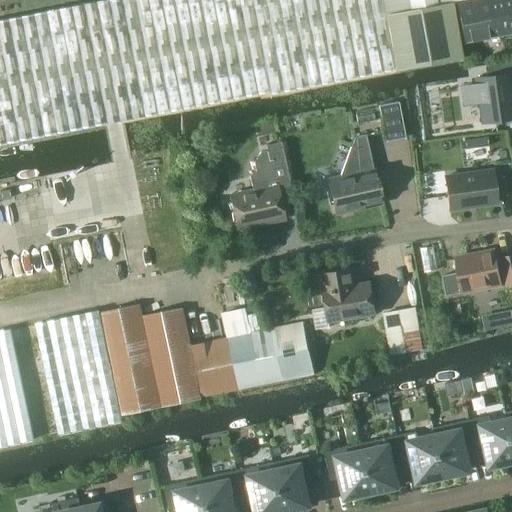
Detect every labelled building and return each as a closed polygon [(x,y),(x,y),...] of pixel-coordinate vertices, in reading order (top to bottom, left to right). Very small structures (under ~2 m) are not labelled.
[(98,0),(0,19),(0,143),(269,92),(269,94),(351,78),(395,69),(428,63),(461,58),(451,2),(455,1),(454,0),(455,0),(98,0)] [(511,0),(455,0),(454,0),(455,1),(459,23),(463,41),(470,40),(470,41),(511,31),(511,16),(511,10),(511,9),(511,0)] [(486,75),(475,77),(482,122),(511,117),(511,97),(510,83),(511,82),(511,58),(485,65),(486,75)] [(397,102),(379,105),(385,140),(404,137),(397,102)] [(339,179),(328,181),(335,213),(382,202),(375,171),(373,171),(365,135),(354,137),(339,179)] [(208,157),(204,140),(187,144),(191,161),(208,157)] [(277,186),(290,183),(280,142),(265,145),(266,150),(260,151),(253,162),(256,171),(251,173),(249,177),(251,188),(229,193),(236,227),(283,217),(277,186)] [(507,195),(506,185),(505,176),(493,178),(492,168),(445,175),(450,209),(497,202),(496,197),(507,195)] [(462,292),(462,293),(501,285),(494,250),(455,258),(458,273),(442,276),(446,295),(462,292)] [(511,282),(511,255),(502,258),(507,284),(511,282)] [(369,315),(375,314),(370,283),(358,285),(353,281),(351,270),(351,269),(323,274),(326,291),(323,291),(326,307),(313,309),(316,327),(329,325),(328,322),(351,318),(355,317),(358,320),(363,321),(367,319),(369,315)] [(0,447),(121,422),(120,416),(161,407),(142,316),(139,304),(99,313),(99,311),(0,331),(0,447)] [(143,316),(142,316),(161,407),(202,399),(203,399),(203,397),(191,345),(191,344),(183,308),(182,308),(143,316)] [(391,353),(423,347),(416,308),(384,314),(391,353)] [(223,313),(228,337),(239,390),(314,374),(304,321),(303,321),(260,330),(259,330),(256,314),(247,316),(246,309),(223,313)] [(511,313),(511,310),(500,312),(503,327),(511,325),(511,313)] [(239,390),(228,337),(191,345),(203,397),(239,390)] [(476,449),(487,446),(491,467),(495,466),(496,469),(510,466),(509,463),(511,461),(511,441),(507,418),(492,421),(490,415),(470,420),(476,449)] [(444,477),(451,475),(452,479),(466,475),(465,472),(469,471),(465,451),(476,449),(470,420),(433,428),(435,433),(444,477)] [(404,464),(414,462),(419,482),(423,481),(424,485),(438,481),(437,478),(444,477),(435,433),(418,437),(417,431),(397,435),(404,464)] [(372,492),(379,491),(379,494),(393,491),(393,488),(397,487),(393,467),(404,464),(397,435),(361,443),(372,492)] [(361,443),(325,451),(331,480),(342,478),(347,498),(351,497),(352,500),(365,497),(365,494),(372,492),(361,443)] [(284,511),(291,510),(291,511),(297,511),(306,510),(305,507),(309,506),(305,486),(316,483),(309,455),(273,463),(284,511)] [(243,499),(254,497),(257,511),(282,511),(284,511),(273,463),(237,470),(243,499)] [(208,511),(234,511),(233,502),(243,499),(237,470),(201,478),(208,511)] [(208,511),(201,478),(165,486),(170,511),(208,511)] [(50,504),(51,511),(106,511),(105,508),(102,508),(101,504),(81,509),(79,498),(50,504)]
